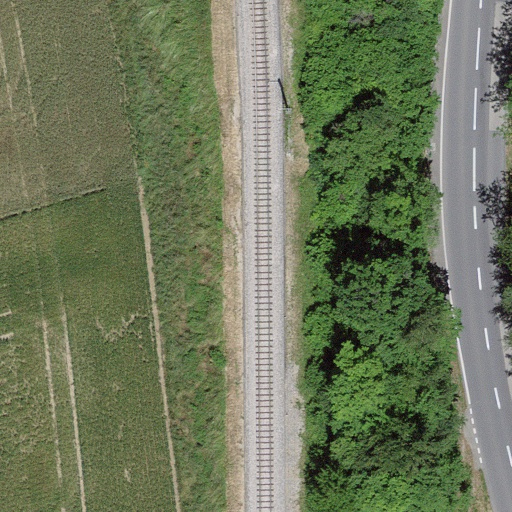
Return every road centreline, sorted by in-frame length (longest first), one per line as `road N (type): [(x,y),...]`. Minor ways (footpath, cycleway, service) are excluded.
road 1 (tertiary): [(511,458),(484,333),(476,218),(483,0)]
road 2 (track): [(484,333),(461,511)]
